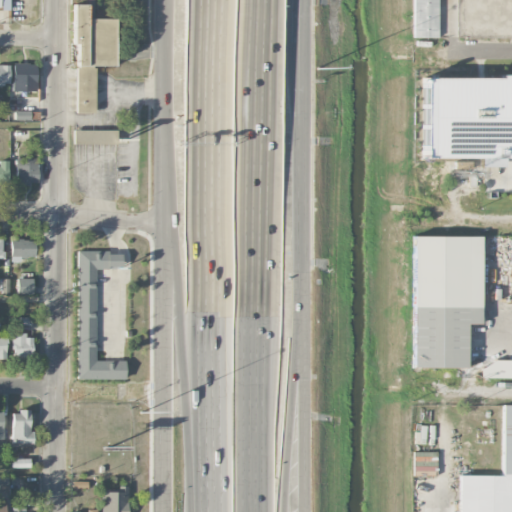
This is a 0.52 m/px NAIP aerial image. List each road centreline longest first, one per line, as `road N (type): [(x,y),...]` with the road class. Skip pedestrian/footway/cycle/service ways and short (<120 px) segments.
road 1 (motorway): [(254,511),(257,0)]
road 2 (residential): [(57,0),(57,511)]
road 3 (motorway): [(208,0),(208,511)]
road 4 (motorway): [(167,166),(195,511)]
road 5 (secondary): [(167,166),(163,511)]
road 6 (secondary): [(302,295),(303,44)]
road 7 (motorway): [(285,511),(302,295)]
road 8 (secondary): [(301,511),(302,295)]
road 9 (residential): [(168,224),(0,215)]
road 10 (secondary): [(166,0),(167,166)]
